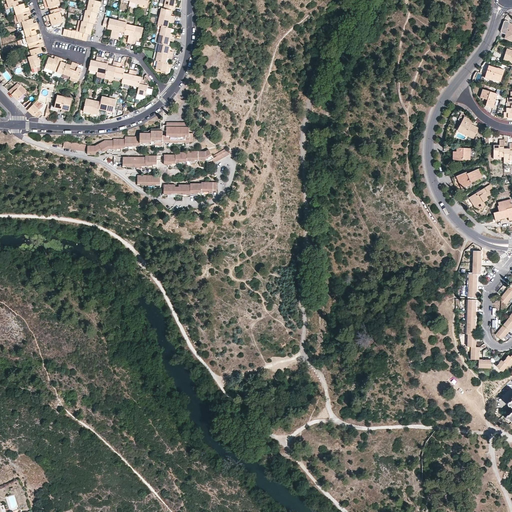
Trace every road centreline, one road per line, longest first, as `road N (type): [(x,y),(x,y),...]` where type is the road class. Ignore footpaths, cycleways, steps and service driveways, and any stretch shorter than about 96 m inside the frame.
road 1 (residential): [(489,242),(449,211),(432,178),(433,122),(454,83)]
road 2 (residential): [(17,126),(120,124),(168,94)]
road 3 (track): [(64,408),(170,511)]
